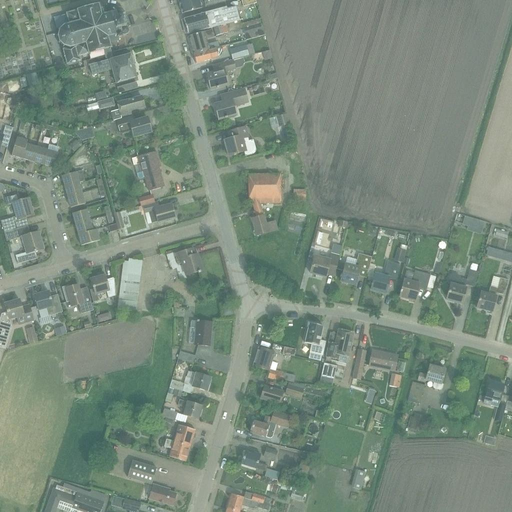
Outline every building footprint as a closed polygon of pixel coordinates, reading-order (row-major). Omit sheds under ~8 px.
[(178,0),(182,14),(232,0),(178,0)] [(58,36),(59,41),(60,42),(61,41),(63,45),(63,47),(62,47),(67,65),(69,64),(70,70),(81,67),(80,61),(79,56),(89,54),(89,56),(91,55),(90,52),(96,51),(97,53),(104,51),(107,61),(113,60),(110,50),(111,50),(109,43),(115,41),(114,36),(117,35),(117,37),(119,38),(121,38),(122,36),(121,34),(124,35),(127,34),(128,31),(128,28),(125,27),(126,26),(123,16),(122,16),(124,13),(123,10),(119,9),(117,9),(115,12),(114,12),(101,16),(99,5),(91,8),(90,5),(83,7),(84,9),(78,11),(77,9),(76,10),(77,11),(67,14),(67,12),(66,13),(66,14),(64,14),(65,16),(66,16),(69,25),(64,26),(64,27),(59,30),(58,36)] [(188,35),(226,25),(240,21),(236,8),(228,10),(227,8),(184,19),(188,35)] [(228,33),(226,25),(214,28),(216,36),(217,36),(218,38),(224,36),(223,34),(228,33)] [(212,30),(189,37),(194,55),(219,48),(218,42),(208,45),(206,39),(214,37),(212,30)] [(246,46),(230,51),(232,61),(249,56),(246,46)] [(223,52),(222,47),(219,48),(194,55),(196,64),(217,58),(223,52)] [(130,55),(113,60),(107,61),(107,62),(91,66),(93,75),(112,70),(116,83),(136,78),(130,55)] [(211,90),(220,88),(228,86),(225,73),(235,70),(233,61),(212,66),(214,73),(206,75),(211,90)] [(230,101),(222,103),(214,105),(219,120),(236,116),(234,106),(248,103),(245,90),(228,94),(230,101)] [(142,97),(136,99),(117,104),(121,117),(131,115),(130,111),(144,107),(142,97)] [(98,103),(100,109),(100,110),(115,106),(113,98),(98,103)] [(288,125),(285,115),(277,117),(279,127),(288,125)] [(147,118),(136,121),(134,122),(133,116),(117,121),(121,134),(132,131),(134,137),(151,132),(147,118)] [(0,147),(1,143),(8,145),(13,129),(5,126),(3,136),(0,134),(0,147)] [(93,133),(92,127),(74,132),(82,140),(91,138),(89,134),(93,133)] [(254,150),(252,141),(248,142),(247,138),(248,138),(245,128),(228,133),(230,140),(224,141),(228,157),(244,152),(246,157),(245,155),(252,153),(254,152),(254,150)] [(22,159),(27,145),(28,141),(17,138),(11,156),(22,159)] [(33,162),(37,148),(27,145),(22,159),(33,162)] [(49,145),(47,151),(43,165),(54,168),(59,148),(49,145)] [(282,145),(274,146),(275,157),(283,157),(282,145)] [(43,165),(47,151),(37,148),(33,162),(43,165)] [(157,152),(136,158),(132,159),(133,166),(139,164),(141,172),(136,173),(138,178),(140,179),(145,178),(148,192),(164,188),(159,168),(161,167),(157,152)] [(82,171),(76,173),(62,177),(65,188),(79,184),(79,183),(85,182),(82,171)] [(280,175),(258,175),(248,175),(249,204),(253,204),(257,218),(252,220),(257,236),(268,233),(268,232),(277,230),(274,222),(266,224),(264,216),(263,216),(260,204),(281,204),(280,175)] [(82,194),(79,184),(65,188),(68,198),(82,194)] [(306,202),(306,192),(306,191),(293,191),(293,203),(306,202)] [(85,204),(82,194),(68,198),(71,209),(85,204)] [(34,216),(29,199),(19,201),(17,195),(5,199),(7,205),(13,204),(16,217),(0,221),(4,233),(28,226),(26,218),(34,216)] [(154,203),(152,196),(139,199),(141,207),(154,203)] [(157,202),(144,206),(146,214),(149,213),(151,224),(158,222),(159,224),(175,219),(171,205),(159,208),(157,202)] [(90,221),(87,210),(72,214),(76,225),(90,221)] [(123,221),(120,213),(114,214),(116,223),(123,221)] [(465,217),(462,225),(469,227),(477,230),(480,221),(465,217)] [(333,222),(319,218),(317,227),(320,228),(322,223),(332,225),(333,222)] [(93,231),(90,221),(76,225),(78,235),(93,231)] [(118,230),(117,225),(108,227),(110,233),(118,230)] [(28,226),(4,233),(6,241),(6,242),(15,240),(22,238),(27,253),(16,256),(18,264),(38,259),(36,252),(43,250),(38,232),(30,235),(28,226)] [(81,246),(100,241),(96,230),(93,231),(78,235),(81,246)] [(494,245),(506,248),(508,240),(496,238),(494,245)] [(314,260),(310,274),(325,278),(326,274),(334,276),(339,257),(341,248),(333,246),(331,255),(329,261),(315,257),(314,260)] [(489,248),(487,256),(494,258),(497,250),(489,248)] [(398,249),(394,261),(403,264),(406,251),(398,249)] [(175,255),(178,264),(182,263),(186,276),(202,271),(198,255),(194,256),(192,250),(175,255)] [(366,278),(370,264),(372,258),(359,255),(355,267),(345,265),(341,282),(355,286),(358,276),(366,278)] [(137,302),(142,261),(129,259),(129,261),(123,261),(120,292),(118,311),(130,312),(130,308),(137,309),(137,302)] [(375,274),(373,280),(371,290),(385,294),(389,279),(396,281),(400,265),(388,262),(384,277),(375,274)] [(478,273),(470,270),(467,280),(461,279),(460,277),(459,276),(455,275),(453,275),(452,276),(451,278),(450,279),(450,281),(450,283),(451,284),(446,300),(462,305),(466,288),(467,285),(474,287),(478,273)] [(404,280),(402,288),(399,298),(415,302),(418,288),(426,290),(430,276),(415,272),(412,283),(404,280)] [(115,296),(114,278),(106,280),(105,276),(91,279),(94,290),(90,291),(93,303),(99,301),(97,295),(106,292),(108,298),(115,296)] [(482,290),(477,309),(492,313),(496,298),(495,298),(497,292),(505,294),(508,280),(500,278),(498,289),(491,287),(490,292),(482,290)] [(81,296),(79,290),(78,285),(69,288),(69,286),(62,288),(66,303),(69,302),(71,307),(78,305),(81,315),(93,311),(87,288),(86,288),(89,296),(83,298),(83,296),(81,296)] [(63,313),(58,295),(50,297),(48,292),(34,296),(41,319),(63,313)] [(34,321),(29,306),(29,309),(22,311),(19,300),(5,304),(7,313),(1,314),(0,319),(0,348),(5,350),(12,327),(10,320),(17,318),(19,325),(34,321)] [(232,315),(231,306),(224,307),(225,316),(232,315)] [(212,323),(197,322),(191,321),(191,328),(196,329),(194,345),(210,347),(212,323)] [(322,342),(325,328),(310,324),(306,344),(313,346),(311,354),(324,357),(327,343),(322,342)] [(349,357),(354,334),(338,330),(335,345),(329,343),(326,357),(338,360),(339,355),(349,357)] [(28,338),(30,345),(39,343),(36,336),(28,338)] [(275,353),(258,348),(253,367),(269,372),(267,379),(282,384),(285,374),(276,372),(278,364),(272,363),(275,353)] [(295,351),(286,348),(285,355),(294,357),(295,351)] [(398,357),(372,351),(369,367),(394,372),(398,357)] [(195,356),(179,352),(177,359),(193,364),(195,356)] [(364,364),(356,362),(353,380),(360,381),(364,364)] [(336,367),(324,364),(321,377),(333,380),(336,367)] [(426,381),(434,383),(433,387),(434,389),(440,391),(442,390),(443,385),(441,384),(445,370),(430,366),(427,377),(419,375),(418,382),(425,384),(426,381)] [(186,377),(184,385),(192,387),(207,392),(211,378),(188,371),(186,377)] [(184,384),(172,381),(171,381),(169,389),(175,390),(182,392),(184,384)] [(407,402),(419,405),(425,386),(413,382),(407,402)] [(489,382),(484,404),(489,406),(491,400),(500,402),(504,386),(489,382)] [(288,385),(285,394),(301,399),(304,391),(288,385)] [(261,399),(280,405),(283,392),(264,387),(261,399)] [(183,416),(189,417),(198,420),(202,407),(179,400),(177,406),(185,408),(183,416)] [(281,412),(282,406),(261,401),(260,407),(281,412)] [(499,424),(505,408),(497,405),(492,421),(499,424)] [(174,420),(176,413),(176,412),(164,409),(161,416),(174,420)] [(272,438),(276,426),(287,429),(291,416),(274,411),(271,418),(266,417),(263,424),(254,421),(250,433),(270,439),(272,438)] [(179,425),(174,442),(166,440),(164,447),(171,449),(169,457),(186,462),(195,431),(179,425)] [(276,460),(278,453),(266,449),(264,457),(276,460)] [(244,452),(241,464),(256,469),(266,472),(268,466),(258,463),(261,455),(253,453),(253,455),(244,452)] [(308,473),(310,464),(311,463),(301,460),(298,470),(308,473)] [(157,468),(144,464),(132,461),(127,478),(152,486),(157,468)] [(267,476),(264,484),(276,489),(279,481),(267,476)] [(83,495),(57,486),(55,490),(53,489),(49,500),(51,501),(51,502),(59,504),(77,511),(83,495)] [(172,507),(176,494),(169,492),(169,490),(154,486),(150,500),(172,507)] [(101,511),(104,503),(83,495),(77,511),(78,511),(77,511),(101,511)] [(272,501),(253,495),(251,501),(231,495),(227,509),(236,511),(239,511),(241,506),(254,510),(255,508),(258,509),(268,511),(272,501)] [(138,511),(141,504),(124,499),(122,508),(130,510),(129,511),(138,511)] [(55,511),(59,504),(51,502),(51,501),(49,500),(45,511),(55,511)]
